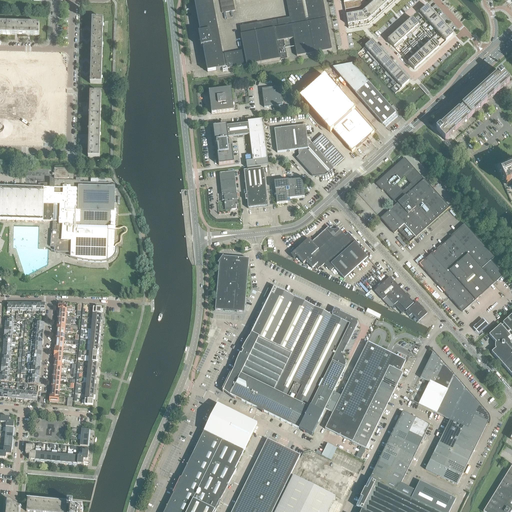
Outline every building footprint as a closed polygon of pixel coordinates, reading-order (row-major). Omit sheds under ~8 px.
[(225,70),(223,55),(212,0),(203,0),(195,2),(194,2),(200,33),(198,34),(201,48),(203,48),(208,73),(216,71),(225,70)] [(244,51),(223,55),(225,70),(246,66),(280,60),(287,59),(284,41),(293,39),(297,57),(332,50),(322,0),(285,0),(289,18),(240,27),(242,35),(241,35),(244,51)] [(377,0),(376,0),(373,3),(376,7),(381,13),(382,13),(385,10),(385,9),(380,4),(377,0)] [(384,0),(377,0),(380,4),(385,9),(386,9),(389,6),(384,0)] [(373,3),(369,7),(372,11),(377,17),(378,16),(381,13),(376,7),(373,3)] [(427,6),(418,14),(422,19),(431,11),(427,6)] [(369,7),(365,11),(368,15),(373,20),(374,20),(377,17),(372,11),(369,7)] [(365,11),(363,13),(364,18),(365,25),(368,25),(369,24),(370,24),(373,20),(368,15),(365,11)] [(431,11),(422,19),(423,18),(426,21),(427,22),(434,15),(431,11)] [(434,15),(427,22),(428,21),(431,25),(430,25),(430,26),(438,19),(434,15)] [(412,18),(408,22),(416,31),(420,27),(413,19),(412,18)] [(92,35),(103,36),(103,19),(92,19),(92,35)] [(438,19),(430,26),(434,30),(442,23),(438,19)] [(408,22),(404,26),(412,35),(416,31),(408,22)] [(24,24),(7,23),(7,35),(23,35),(24,24)] [(442,23),(434,30),(435,29),(438,33),(437,34),(445,27),(442,23)] [(24,24),(23,35),(39,36),(40,24),(24,24)] [(404,26),(400,30),(407,38),(411,34),(404,26)] [(445,27),(437,34),(441,38),(449,31),(445,27)] [(400,30),(396,33),(404,42),(403,40),(406,37),(407,38),(400,30)] [(452,36),(453,35),(451,33),(449,31),(442,37),(446,41),(452,36)] [(396,33),(392,37),(400,46),(404,42),(396,33)] [(103,36),(92,35),(91,51),(102,52),(103,36)] [(392,37),(388,41),(396,49),(400,46),(392,37)] [(372,41),(364,48),(367,52),(366,53),(367,54),(376,45),(372,41)] [(433,41),(428,45),(434,52),(439,48),(433,41)] [(376,45),(367,54),(370,58),(380,49),(376,45)] [(423,46),(422,47),(430,55),(434,52),(428,45),(425,48),(423,46)] [(422,47),(418,50),(419,51),(426,59),(430,55),(422,47)] [(380,49),(370,58),(374,62),(383,53),(380,49)] [(102,52),(91,51),(91,68),(102,68),(102,52)] [(419,51),(415,55),(416,56),(422,63),(426,59),(419,51)] [(383,53),(374,62),(378,66),(387,57),(383,53)] [(416,56),(412,59),(418,66),(422,63),(416,56)] [(387,57),(378,66),(379,65),(382,69),(390,61),(387,57)] [(412,59),(408,63),(414,70),(418,66),(412,59)] [(390,61),(382,69),(386,73),(385,73),(385,74),(394,65),(390,61)] [(18,63),(17,76),(25,76),(25,73),(48,74),(48,104),(45,104),(44,112),(57,112),(58,77),(57,77),(57,64),(18,63)] [(352,65),(333,68),(356,94),(383,125),(385,127),(397,116),(395,114),(368,83),(352,65)] [(394,65),(385,74),(389,78),(398,69),(394,65)] [(102,68),(91,68),(90,84),(101,84),(102,68)] [(398,69),(389,78),(392,82),(401,73),(398,69)] [(435,130),(436,131),(445,141),(449,137),(511,80),(511,79),(502,69),(496,75),(497,76),(442,125),(441,124),(435,130)] [(401,73),(392,82),(393,81),(396,84),(395,85),(396,86),(405,77),(401,73)] [(324,77),(300,98),(314,114),(330,132),(332,131),(352,153),(368,138),(371,135),(374,133),(357,114),(327,81),(324,77)] [(405,77),(396,86),(400,90),(409,82),(405,77)] [(13,88),(12,116),(18,137),(55,138),(56,125),(48,125),(48,126),(25,126),(22,116),(23,96),(26,96),(26,88),(13,88)] [(268,89),(262,90),(264,108),(265,108),(268,108),(282,106),(282,105),(281,94),(280,88),(276,88),(269,89),(268,89)] [(209,92),(210,101),(211,114),(237,111),(237,106),(233,107),(231,89),(209,92)] [(90,109),(101,109),(101,93),(90,93),(90,109)] [(90,109),(89,125),(100,126),(101,109),(90,109)] [(227,127),(227,126),(213,128),(215,145),(216,144),(217,146),(218,146),(219,154),(218,154),(219,166),(234,164),(232,147),(229,147),(228,138),(250,136),(253,162),(268,160),(263,120),(248,122),(248,124),(227,127)] [(89,125),(89,141),(100,142),(100,126),(89,125)] [(313,145),(313,144),(307,139),(305,126),(275,130),(278,153),(298,151),(299,156),(296,159),(313,177),(326,176),(334,168),(313,145)] [(323,135),(313,144),(313,145),(334,168),(344,159),(323,135)] [(100,142),(89,141),(88,158),(99,158),(100,142)] [(511,158),(495,166),(511,202),(511,158)] [(424,180),(405,159),(376,184),(382,191),(383,190),(396,205),(381,219),(394,234),(398,231),(409,244),(447,210),(450,208),(424,180)] [(67,169),(55,169),(54,169),(54,179),(68,179),(68,170),(67,169)] [(247,196),(245,196),(246,201),(247,201),(248,209),(268,207),(264,169),(244,171),(247,196)] [(220,174),(222,195),(237,194),(235,173),(220,174)] [(70,257),(70,258),(76,259),(79,260),(86,261),(92,262),(94,262),(98,262),(101,262),(104,262),(107,262),(108,261),(110,261),(112,259),(114,257),(115,256),(116,255),(116,253),(117,251),(117,249),(116,247),(116,248),(115,248),(114,248),(115,229),(116,210),(114,210),(115,188),(110,188),(111,183),(98,183),(98,179),(91,179),(91,183),(80,182),(81,179),(76,178),(76,180),(55,180),(50,180),(50,183),(50,184),(45,184),(45,188),(22,188),(0,186),(0,220),(43,221),(53,221),(52,231),(51,247),(54,247),(54,253),(55,253),(71,253),(71,258),(70,257)] [(290,201),(290,199),(304,198),(302,180),(275,183),(277,205),(288,203),(288,202),(290,201)] [(237,194),(222,195),(223,202),(219,202),(218,202),(217,203),(218,204),(218,211),(219,215),(231,214),(230,212),(239,211),(237,194)] [(419,264),(462,313),(476,301),(473,297),(491,281),(494,284),(504,276),(491,261),(495,258),(465,224),(451,236),(452,237),(433,253),(419,264)] [(338,228),(337,229),(334,230),(332,230),(330,229),(329,228),(312,243),(309,239),(291,255),(294,259),(297,257),(304,264),(306,262),(309,265),(310,265),(313,269),(316,266),(318,269),(321,267),(325,264),(331,271),(335,268),(344,279),(368,257),(358,247),(359,245),(348,233),(345,236),(338,228)] [(397,239),(404,247),(406,245),(399,237),(397,239)] [(216,311),(245,314),(246,306),(247,306),(247,303),(246,303),(249,260),(224,258),(223,257),(224,257),(223,257),(218,264),(218,265),(219,264),(220,265),(216,311)] [(389,308),(391,307),(392,309),(395,306),(401,314),(404,311),(405,310),(406,311),(413,304),(390,278),(375,291),(389,308)] [(325,409),(333,413),(341,397),(333,393),(345,368),(346,365),(342,356),(347,346),(358,325),(356,320),(338,312),(334,313),(332,316),(275,288),(252,334),(231,375),(232,375),(225,390),(235,399),(299,430),(312,436),(325,409)] [(406,313),(409,317),(412,314),(419,322),(427,314),(417,303),(407,311),(406,313)] [(366,312),(379,319),(381,316),(368,309),(366,312)] [(511,315),(503,324),(503,325),(501,326),(500,326),(489,336),(495,343),(496,343),(496,344),(497,344),(497,348),(496,348),(496,349),(495,349),(495,350),(492,353),(511,375),(511,315)] [(473,328),(478,334),(488,325),(483,319),(473,328)] [(341,397),(333,413),(325,430),(334,435),(360,447),(361,448),(366,450),(403,374),(400,373),(406,361),(368,342),(341,397)] [(450,421),(425,470),(457,486),(488,423),(489,424),(490,424),(490,423),(490,422),(490,421),(490,420),(490,419),(490,418),(489,417),(489,416),(488,415),(487,414),(433,352),(420,379),(429,383),(418,405),(450,421)] [(204,432),(224,442),(244,452),(257,424),(227,410),(227,409),(218,405),(204,432)] [(369,480),(434,511),(449,511),(453,504),(456,500),(420,482),(415,491),(401,484),(430,426),(402,412),(369,480)] [(6,427),(14,428),(14,425),(15,422),(11,422),(10,422),(10,419),(10,418),(9,418),(0,416),(0,423),(6,424),(6,427)] [(189,511),(224,442),(204,432),(181,479),(164,511),(189,511)] [(272,511),(300,456),(268,440),(232,511),(272,511)] [(224,442),(189,511),(214,511),(244,452),(224,442)] [(40,462),(41,453),(32,452),(33,443),(27,443),(26,453),(26,454),(26,455),(27,455),(30,455),(29,456),(29,460),(36,460),(37,462),(40,462)] [(328,444),(321,456),(331,460),(337,448),(328,444)] [(73,456),(72,465),(75,465),(76,464),(83,465),(84,460),(88,460),(89,448),(83,448),(82,457),(73,456)] [(361,459),(366,450),(361,448),(356,457),(361,459)] [(12,455),(12,450),(4,449),(4,452),(0,452),(0,458),(5,459),(6,459),(6,458),(7,455),(8,455),(12,455)] [(511,511),(511,466),(483,511),(511,511)] [(275,511),(327,511),(335,497),(293,476),(275,511)] [(434,511),(369,480),(356,507),(362,510),(360,511),(434,511)] [(19,507),(8,499),(6,511),(20,511),(21,508),(19,508),(19,507)] [(83,511),(83,508),(73,507),(73,504),(28,500),(26,511),(83,511)]
